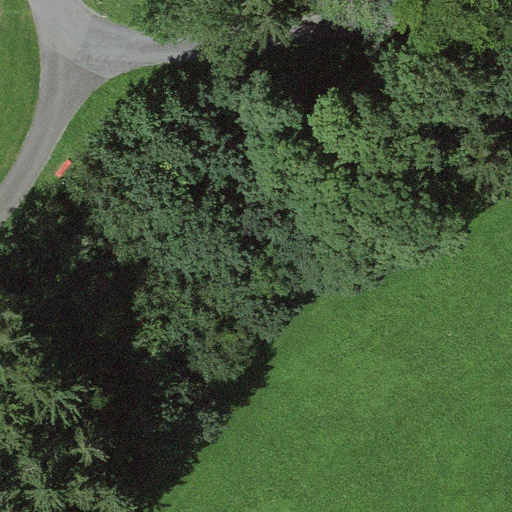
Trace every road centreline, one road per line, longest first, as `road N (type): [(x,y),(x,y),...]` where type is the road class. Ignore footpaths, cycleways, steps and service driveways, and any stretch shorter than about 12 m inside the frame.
road 1 (track): [(481,0),(145,52),(95,46)]
road 2 (track): [(0,210),(95,46)]
